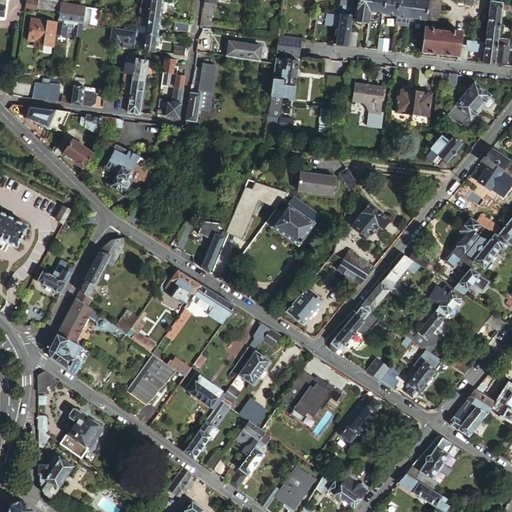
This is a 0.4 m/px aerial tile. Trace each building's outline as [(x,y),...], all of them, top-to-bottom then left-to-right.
[(25,0),(25,7),(59,11),(60,0),(25,0)] [(83,15),(81,23),(96,26),(98,10),(76,6),(76,4),(67,2),(67,0),(61,0),(60,11),(83,15)] [(142,0),(140,15),(161,18),(163,0),(142,0)] [(182,0),(179,0),(178,8),(191,9),(193,2),(182,0)] [(204,0),(201,25),(212,27),(215,8),(218,8),(218,0),(204,0)] [(356,0),(339,0),(339,4),(342,5),(342,8),(339,8),(339,11),(341,11),(341,14),(354,16),(356,0)] [(371,0),(359,0),(358,10),(369,12),(371,0)] [(371,0),(369,12),(383,14),(384,0),(371,0)] [(398,0),(384,0),(383,14),(396,16),(398,0)] [(398,0),(396,16),(395,24),(408,26),(409,18),(411,0),(398,0)] [(411,0),(409,18),(426,21),(428,0),(411,0)] [(442,0),(428,0),(426,21),(425,26),(438,27),(442,0)] [(502,13),(504,3),(492,1),(489,22),(501,24),(502,13)] [(511,7),(504,3),(502,13),(506,14),(507,10),(511,13),(511,7)] [(368,23),(369,12),(358,10),(356,10),(354,22),(356,22),(357,24),(362,25),(363,23),(368,23)] [(83,15),(60,11),(57,28),(75,31),(74,35),(80,36),(81,23),(83,15)] [(325,12),(317,11),(315,21),(324,22),(325,12)] [(338,14),(325,12),(324,22),(323,26),(339,28),(341,14),(338,14)] [(349,47),(351,34),(354,16),(341,14),(339,28),(337,45),(349,47)] [(161,18),(140,15),(138,30),(158,33),(161,18)] [(57,20),(31,16),(28,40),(35,41),(44,42),(44,44),(54,46),(57,20)] [(189,23),(173,20),(172,29),(188,32),(189,23)] [(279,37),(279,36),(281,22),(273,21),(271,36),(279,37)] [(498,44),(499,35),(501,24),(489,22),(486,42),(498,44)] [(137,31),(113,28),(112,35),(111,40),(118,41),(121,39),(121,37),(136,39),(137,31)] [(425,28),(421,52),(458,56),(459,44),(461,31),(453,30),(452,32),(425,28)] [(200,29),(197,51),(202,52),(212,53),(214,39),(211,30),(200,29)] [(158,33),(138,30),(137,31),(136,39),(136,41),(135,47),(156,50),(158,33)] [(358,35),(351,34),(349,47),(356,48),(358,35)] [(507,36),(499,35),(498,44),(496,62),(504,63),(507,36)] [(300,39),(279,36),(279,37),(278,42),(276,54),(298,57),(298,55),(299,48),(300,39)] [(265,43),(230,38),(228,53),(263,58),(265,43)] [(388,40),(379,38),(377,50),(386,51),(388,40)] [(457,60),(467,62),(469,51),(484,53),(486,42),(466,40),(466,45),(459,44),(458,56),(457,60)] [(495,65),(496,62),(498,44),(486,42),(484,53),(483,64),(495,65)] [(168,44),(167,52),(183,55),(184,46),(168,44)] [(126,63),(125,70),(124,77),(145,80),(149,54),(139,53),(138,58),(136,58),(135,64),(126,63)] [(297,62),(298,57),(276,54),(275,61),(271,92),(295,95),(299,62),(297,62)] [(172,72),(175,58),(165,57),(163,70),(168,71),(172,72)] [(202,63),(197,93),(201,94),(199,108),(209,110),(216,65),(202,63)] [(177,73),(172,72),(168,71),(167,84),(175,86),(177,73)] [(432,85),(434,85),(438,85),(441,86),(443,73),(433,72),(432,85)] [(182,100),(186,74),(177,73),(175,86),(175,91),(168,90),(167,98),(174,99),(182,100)] [(464,94),(466,92),(456,86),(457,75),(448,74),(446,84),(464,94)] [(32,98),(47,100),(49,83),(50,77),(41,75),(40,84),(34,84),(32,98)] [(82,78),(74,76),(70,103),(82,105),(85,87),(80,86),(82,78)] [(129,111),(139,113),(141,106),(145,80),(124,77),(123,90),(131,91),(130,97),(129,111)] [(60,84),(49,83),(47,100),(57,102),(60,84)] [(472,83),(466,92),(464,94),(479,107),(481,105),(486,109),(489,109),(493,103),(492,101),(486,97),(488,95),(472,83)] [(382,88),(354,84),(351,104),(360,105),(364,107),(366,111),(367,115),(379,117),(382,88)] [(97,88),(85,87),(82,105),(91,106),(96,102),(97,88)] [(399,90),(396,112),(412,114),(415,92),(399,90)] [(197,93),(191,92),(187,120),(197,121),(199,108),(201,94),(197,93)] [(415,92),(412,114),(430,116),(432,94),(415,92)] [(102,108),(129,111),(130,97),(103,94),(102,108)] [(479,107),(464,94),(455,106),(470,118),(479,107)] [(180,119),(182,100),(174,99),(173,102),(169,101),(168,109),(160,108),(159,116),(180,119)] [(272,105),(269,104),(267,122),(267,123),(293,127),(294,117),(279,115),(280,106),(275,105),(276,101),(272,100),(272,105)] [(139,113),(154,115),(155,106),(152,106),(151,108),(141,106),(139,113)] [(69,112),(30,107),(25,120),(46,132),(48,130),(51,132),(51,133),(50,134),(51,134),(51,136),(52,136),(54,137),(55,136),(56,135),(58,137),(69,112)] [(101,124),(102,116),(90,115),(86,114),(86,118),(81,117),(80,124),(100,134),(101,124)] [(124,119),(102,116),(101,124),(122,128),(124,119)] [(187,120),(185,128),(196,129),(197,121),(187,120)] [(461,144),(452,136),(448,141),(439,134),(429,147),(431,149),(425,155),(438,166),(443,159),(447,162),(461,144)] [(83,169),(93,156),(72,140),(62,152),(74,162),(73,163),(80,169),(81,168),(83,169)] [(509,159),(492,148),(481,161),(489,167),(492,169),(494,167),(496,170),(498,168),(501,169),(509,159)] [(129,152),(126,158),(136,164),(136,163),(144,168),(147,162),(129,152)] [(136,164),(126,158),(120,167),(118,166),(116,170),(118,172),(109,185),(120,192),(123,187),(125,188),(126,187),(129,181),(129,179),(128,179),(136,164)] [(499,173),(501,169),(498,168),(496,170),(494,167),(492,169),(489,167),(478,181),(491,191),(502,175),(499,173)] [(354,180),(347,168),(339,173),(351,194),(355,180),(354,180)] [(335,176),(300,170),(297,188),(332,193),(335,176)] [(316,212),(291,195),(286,202),(285,201),(269,225),(297,244),(313,221),(311,219),(316,212)] [(388,219),(369,202),(364,208),(362,206),(359,209),(361,211),(352,223),(367,236),(378,224),(381,227),(388,219)] [(63,226),(70,211),(63,207),(56,222),(63,226)] [(35,230),(3,209),(0,213),(0,237),(21,251),(35,230)] [(139,214),(133,210),(126,221),(132,225),(139,214)] [(511,212),(502,229),(497,235),(509,243),(511,244),(511,241),(509,239),(510,238),(511,238),(511,212)] [(476,221),(483,226),(497,235),(502,229),(480,214),(476,221)] [(98,224),(96,216),(83,218),(85,226),(98,224)] [(483,226),(476,221),(470,217),(461,231),(466,235),(453,255),(461,260),(467,251),(483,226)] [(497,235),(483,226),(467,251),(476,257),(474,259),(484,267),(500,247),(503,250),(509,243),(497,235)] [(210,272),(216,257),(227,229),(223,227),(220,235),(214,233),(200,267),(209,273),(210,272)] [(121,239),(119,236),(111,239),(102,247),(100,247),(79,291),(83,294),(86,296),(88,297),(92,299),(94,296),(90,294),(106,262),(110,262),(121,239)] [(205,242),(192,237),(190,242),(203,248),(205,242)] [(367,275),(374,266),(356,255),(357,253),(351,249),(344,260),(367,275)] [(414,250),(409,259),(419,266),(430,273),(435,265),(414,250)] [(404,255),(384,279),(405,293),(413,298),(417,294),(407,287),(403,286),(419,266),(409,259),(404,255)] [(461,260),(453,255),(448,263),(456,268),(461,260)] [(224,260),(216,257),(210,272),(220,276),(224,260)] [(367,275),(344,260),(341,258),(339,261),(341,263),(337,269),(359,284),(367,275)] [(61,294),(75,267),(61,260),(53,276),(43,272),(38,282),(61,294)] [(200,285),(174,268),(167,278),(178,285),(188,291),(180,302),(178,305),(184,309),(193,295),(200,285)] [(479,274),(471,269),(454,289),(463,295),(472,283),(479,274)] [(230,286),(234,289),(240,279),(232,274),(229,279),(230,286)] [(479,274),(472,283),(483,290),(489,281),(479,274)] [(405,293),(384,279),(363,304),(373,311),(390,292),(400,299),(405,293)] [(188,291),(178,285),(171,296),(180,302),(188,291)] [(235,307),(200,285),(193,295),(212,307),(207,314),(222,324),(235,307)] [(323,301),(307,287),(286,311),(303,325),(323,301)] [(448,288),(444,293),(448,297),(452,292),(448,288)] [(79,291),(76,297),(88,306),(92,299),(88,297),(86,296),(83,294),(79,291)] [(434,305),(422,296),(418,301),(429,309),(435,313),(441,317),(446,313),(447,314),(460,298),(452,292),(448,297),(444,293),(434,305)] [(88,306),(76,297),(50,350),(52,357),(76,374),(85,363),(77,357),(88,343),(81,338),(80,340),(74,335),(86,319),(88,321),(93,315),(103,322),(105,324),(104,325),(104,329),(110,332),(115,331),(125,338),(128,334),(116,325),(88,306)] [(363,304),(361,307),(371,314),(373,311),(363,304)] [(371,314),(361,307),(355,315),(331,343),(330,345),(331,347),(331,348),(332,349),(336,352),(343,344),(344,345),(355,332),(363,323),(362,321),(366,316),(369,318),(368,319),(374,324),(378,318),(371,314)] [(128,308),(116,325),(128,334),(133,327),(140,316),(128,308)] [(188,312),(184,309),(166,334),(171,337),(188,312)] [(435,313),(429,309),(419,320),(425,325),(435,313)] [(441,317),(435,313),(425,325),(412,341),(420,346),(443,318),(441,317)] [(506,323),(492,314),(486,323),(499,332),(506,323)] [(88,343),(103,322),(93,315),(88,321),(86,319),(74,335),(80,340),(81,338),(88,343)] [(363,323),(355,332),(356,333),(358,334),(359,334),(360,334),(362,335),(364,334),(367,333),(368,332),(369,331),(379,319),(378,318),(374,324),(368,319),(369,318),(366,316),(362,321),(363,323)] [(270,329),(260,323),(251,336),(252,341),(229,372),(233,374),(236,370),(239,372),(255,350),(263,339),(270,329)] [(133,327),(128,334),(132,337),(137,330),(133,327)] [(279,335),(270,329),(263,339),(272,345),(279,335)] [(432,354),(423,348),(420,351),(427,356),(406,384),(407,385),(405,387),(408,389),(406,392),(413,397),(440,362),(431,356),(432,354)] [(270,360),(255,350),(239,372),(254,383),(270,360)] [(207,356),(202,352),(195,361),(201,365),(207,356)] [(186,375),(190,369),(174,358),(170,364),(186,375)] [(464,375),(469,369),(454,359),(449,365),(464,375)] [(380,380),(385,374),(382,373),(386,368),(379,362),(370,374),(380,380)] [(220,399),(226,391),(197,370),(185,386),(191,391),(191,394),(194,396),(196,395),(214,407),(220,399)] [(58,380),(45,371),(38,374),(38,391),(45,391),(46,389),(46,385),(49,383),(52,385),(55,385),(58,380)] [(281,402),(303,416),(305,413),(314,419),(332,390),(301,371),(281,402)] [(380,380),(392,388),(398,381),(386,372),(385,374),(380,380)] [(482,380),(466,400),(487,413),(511,427),(511,384),(509,383),(495,405),(488,399),(490,395),(483,391),(488,384),(482,380)] [(231,383),(226,391),(220,399),(228,404),(239,389),(231,383)] [(371,392),(368,390),(335,429),(348,440),(355,433),(356,434),(374,413),(372,412),(378,405),(368,396),(371,392)] [(38,394),(38,402),(45,402),(46,400),(46,395),(44,394),(38,394)] [(247,397),(237,411),(248,419),(255,423),(264,409),(247,397)] [(228,404),(220,399),(214,407),(210,412),(184,450),(193,456),(209,435),(212,437),(219,428),(214,424),(228,404)] [(487,413),(466,400),(450,420),(452,426),(469,436),(487,413)] [(77,421),(70,431),(73,433),(66,442),(67,443),(65,447),(67,448),(82,458),(88,448),(86,446),(101,425),(76,407),(74,408),(70,413),(71,417),(77,421)] [(39,414),(39,428),(44,432),(47,428),(46,414),(39,414)] [(255,423),(248,419),(242,428),(235,437),(245,444),(242,449),(247,453),(253,446),(264,430),(255,423)] [(39,428),(39,443),(43,446),(50,436),(44,432),(39,428)] [(274,437),(264,430),(253,446),(247,453),(233,473),(244,480),(248,474),(249,475),(265,453),(263,452),(269,444),(267,443),(270,439),(272,440),(274,437)] [(70,431),(61,444),(65,447),(67,443),(66,442),(73,433),(70,431)] [(417,459),(405,472),(432,488),(437,480),(433,477),(438,468),(440,469),(443,463),(442,462),(448,453),(447,452),(453,444),(438,434),(417,459)] [(47,493),(52,496),(74,465),(73,464),(77,458),(64,449),(60,455),(56,453),(47,467),(39,461),(40,481),(47,493)] [(203,464),(212,470),(221,457),(212,451),(203,464)] [(315,477),(297,465),(282,486),(275,496),(291,505),(301,490),(304,492),(315,477)] [(195,477),(182,468),(168,488),(181,497),(195,477)] [(432,488),(405,472),(397,481),(411,490),(410,492),(434,507),(442,495),(432,488)] [(362,499),(328,475),(313,496),(319,500),(328,486),(332,489),(330,492),(353,508),(362,499)] [(259,503),(267,508),(275,496),(282,486),(274,481),(259,503)] [(447,497),(442,495),(434,507),(431,511),(446,511),(447,511),(445,510),(449,504),(444,501),(447,497)] [(7,511),(34,511),(35,511),(20,501),(10,503),(7,511)] [(203,511),(190,502),(183,511),(203,511)]
